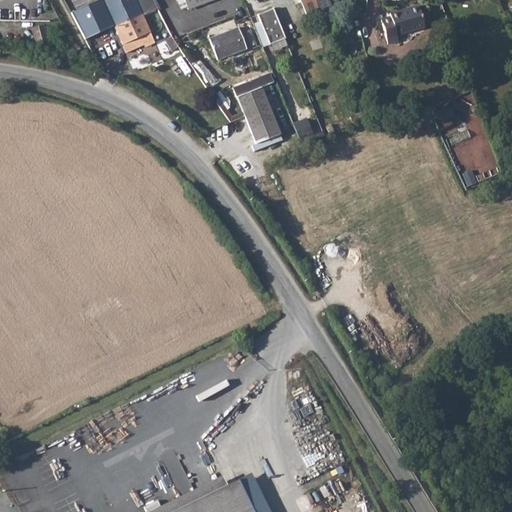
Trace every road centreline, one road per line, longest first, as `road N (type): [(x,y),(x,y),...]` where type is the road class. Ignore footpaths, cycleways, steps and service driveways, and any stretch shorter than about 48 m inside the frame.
road 1 (unclassified): [(0,71),(112,99),(173,136),(280,273),(423,511)]
road 2 (unknown): [(0,482),(302,310)]
